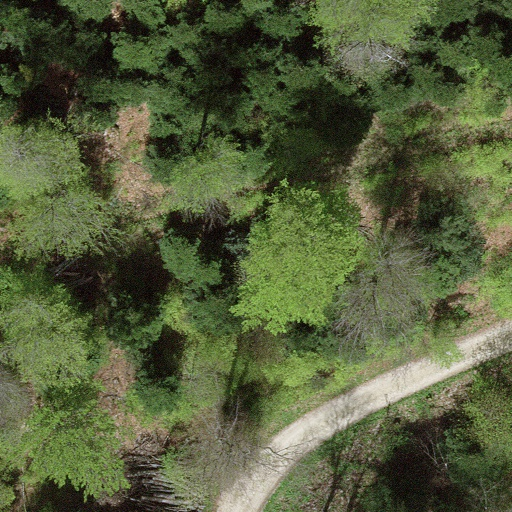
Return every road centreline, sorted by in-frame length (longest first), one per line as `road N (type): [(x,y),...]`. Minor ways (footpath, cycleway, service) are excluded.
road 1 (track): [(0,253),(303,160),(511,118)]
road 2 (track): [(239,511),(282,451),(402,381),(511,335)]
